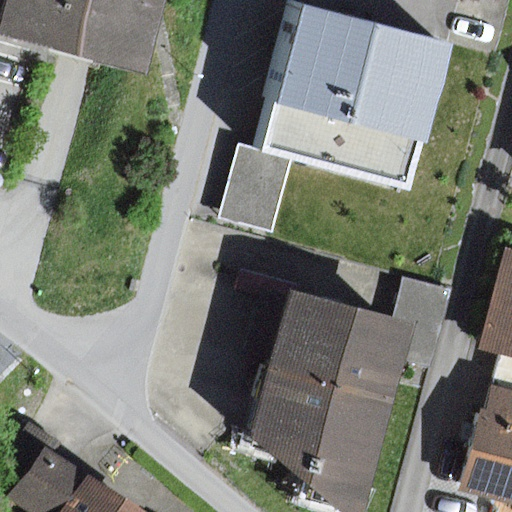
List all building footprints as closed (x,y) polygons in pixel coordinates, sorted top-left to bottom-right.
[(164,0),(4,0),(0,18),(0,35),(146,72),(164,0)] [(432,38),(286,0),(282,0),(244,146),(287,157),(393,185),(432,38)] [(287,157),(244,146),(232,142),(213,218),(268,232),(287,157)] [(511,248),(496,244),(468,347),(496,354),(487,383),(511,389),(511,248)] [(275,287),(290,291),(292,284),(236,269),(231,288),(257,295),(258,290),(273,293),(275,287)] [(290,291),(275,287),(273,293),(258,290),(257,295),(242,350),(257,354),(236,433),(331,511),(345,511),(387,357),(425,367),(446,292),(400,279),(389,318),(290,291)] [(476,407),(471,405),(449,488),(511,504),(511,389),(487,383),(483,382),(476,407)] [(147,511),(78,467),(83,460),(33,429),(37,422),(27,416),(13,437),(26,445),(8,472),(57,503),(51,511),(147,511)]
